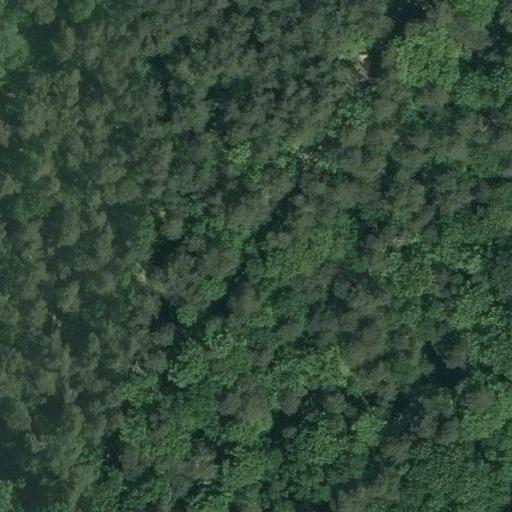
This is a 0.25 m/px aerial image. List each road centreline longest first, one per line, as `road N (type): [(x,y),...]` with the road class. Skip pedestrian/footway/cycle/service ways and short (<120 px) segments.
road 1 (track): [(63,511),(402,0)]
road 2 (track): [(280,511),(125,424)]
